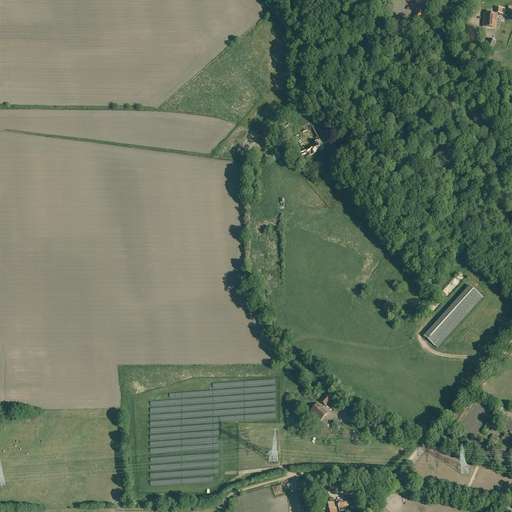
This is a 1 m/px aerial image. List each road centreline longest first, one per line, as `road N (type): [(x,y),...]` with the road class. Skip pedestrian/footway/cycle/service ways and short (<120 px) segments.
road 1 (unclassified): [(511,286),(405,184),(252,0)]
road 2 (unclassified): [(511,84),(442,37),(335,0)]
road 3 (unclassified): [(394,480),(511,340)]
road 4 (track): [(218,498),(306,475),(394,480)]
